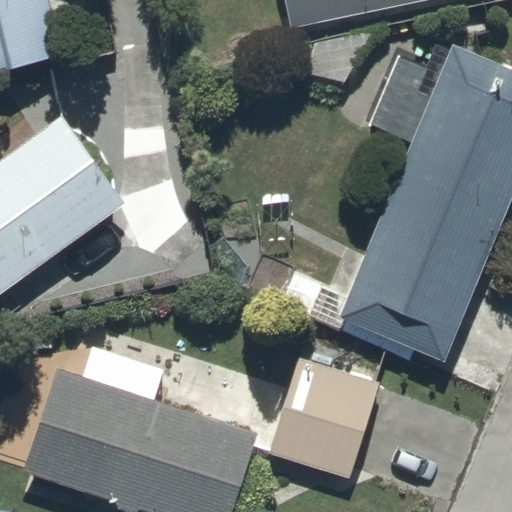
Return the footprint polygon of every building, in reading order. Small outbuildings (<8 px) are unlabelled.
[(50,0),(0,0),(0,54),(61,40),(50,0)] [(285,0),(289,16),(370,0),(285,0)] [(442,343),(511,182),(511,52),(438,20),(423,54),(399,43),(371,108),(414,127),(339,299),(347,303),(340,319),(409,349),(417,332),(442,343)] [(0,276),(125,188),(61,100),(0,143),(0,276)] [(54,351),(22,454),(114,485),(112,491),(134,499),(136,493),(192,511),(227,511),(260,419),(155,383),(164,357),(93,332),(83,361),(54,351)] [(378,370),(299,346),(269,443),(349,467),(378,370)]
